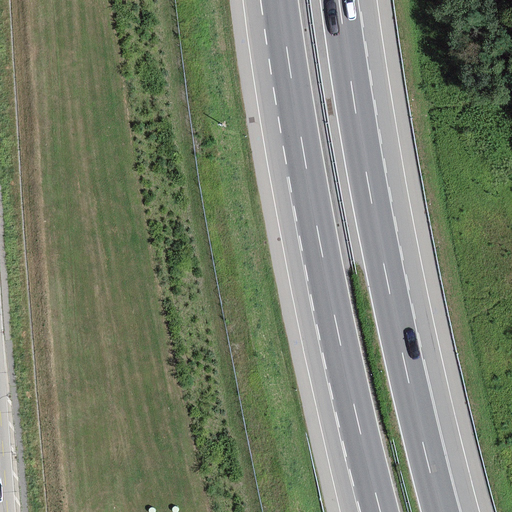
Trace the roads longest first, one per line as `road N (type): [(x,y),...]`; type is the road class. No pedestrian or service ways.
road 1 (motorway): [(278,0),(365,459)]
road 2 (motorway): [(397,332),(339,0)]
road 3 (motorway): [(469,511),(436,381),(397,332)]
road 4 (motorway): [(439,511),(397,332)]
